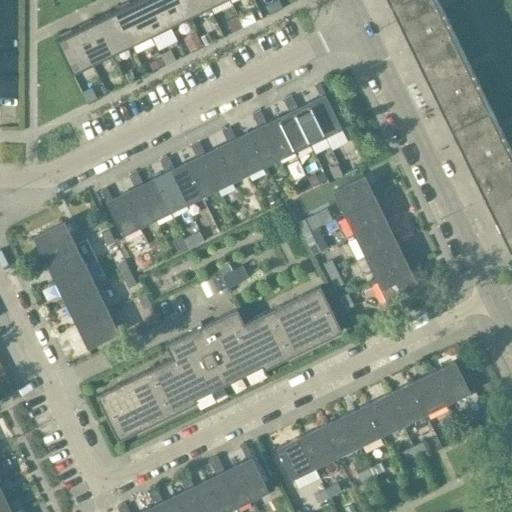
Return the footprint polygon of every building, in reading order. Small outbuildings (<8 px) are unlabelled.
[(169,25),(157,0),(134,0),(133,1),(150,34),(169,25)] [(189,15),(181,0),(157,0),(169,25),(189,15)] [(208,6),(205,0),(181,0),(189,15),(208,6)] [(459,45),(436,0),(397,0),(391,3),(421,64),(459,45)] [(150,34),(133,1),(114,10),(130,44),(150,34)] [(130,44),(114,10),(94,20),(111,53),(130,44)] [(111,53),(94,20),(75,29),(91,63),(111,53)] [(91,63),(75,29),(55,39),(71,72),(91,63)] [(489,107),(459,45),(421,64),(451,125),(468,117),(489,107)] [(341,127),(319,83),(314,86),(319,97),(308,102),(324,136),(341,127)] [(291,97),(283,101),(286,106),(294,102),(291,97)] [(294,102),(286,106),(289,112),(277,117),(293,151),(309,143),(293,110),(297,108),(294,102)] [(324,136),(308,102),(297,108),(293,110),(309,143),(324,136)] [(511,153),(489,107),(468,117),(451,125),(480,186),(511,171),(511,153)] [(260,112),(252,116),(255,121),(263,117),(260,112)] [(277,117),(266,123),(263,117),(255,121),(258,127),(262,125),(278,158),(293,151),(277,117)] [(278,158),(262,125),(258,127),(246,133),(262,166),(278,158)] [(229,127),(221,131),(224,136),(232,132),(229,127)] [(247,173),(231,140),(235,138),(232,132),(224,136),(227,142),(216,147),(232,181),(247,173)] [(246,133),(235,138),(231,140),(247,173),(262,166),(246,133)] [(199,142),(190,146),(193,152),(201,147),(199,142)] [(232,181),(216,147),(204,153),(201,147),(193,152),(196,157),(200,155),(216,188),(232,181)] [(200,155),(196,157),(185,163),(201,196),(216,188),(200,155)] [(170,163),(168,157),(159,161),(162,167),(170,163)] [(185,203),(169,170),(173,168),(170,163),(162,167),(165,172),(153,178),(169,211),(185,203)] [(185,163),(173,168),(169,170),(185,203),(201,196),(185,163)] [(329,168),(334,179),(342,175),(338,165),(329,168)] [(511,246),(511,171),(480,186),(510,247),(511,246)] [(137,172),(128,176),(131,182),(139,178),(137,172)] [(364,175),(332,191),(344,214),(375,198),(364,175)] [(169,211),(153,178),(142,183),(139,178),(131,182),(134,187),(138,186),(154,219),(169,211)] [(154,219),(138,186),(134,187),(122,193),(138,226),(154,219)] [(122,193),(111,198),(106,187),(101,190),(122,234),(138,226),(122,193)] [(375,198),(344,214),(354,236),(386,220),(375,198)] [(310,230),(305,220),(297,223),(302,234),(310,230)] [(386,220),(354,236),(365,257),(396,242),(386,220)] [(64,221),(33,237),(44,259),(75,244),(64,221)] [(317,227),(310,230),(302,234),(308,246),(316,243),(315,241),(322,237),(317,227)] [(115,241),(109,229),(100,233),(106,245),(115,241)] [(396,242),(365,257),(376,280),(407,265),(396,242)] [(75,244),(44,259),(55,281),(86,266),(75,244)] [(129,272),(124,261),(116,265),(122,276),(129,272)] [(324,264),(329,275),(337,271),(332,261),(324,264)] [(407,265),(376,280),(387,302),(418,287),(407,265)] [(86,266),(55,281),(65,303),(97,288),(86,266)] [(337,271),(329,275),(335,287),(343,284),(337,271)] [(135,284),(129,272),(122,276),(128,288),(135,284)] [(341,331),(319,286),(244,323),(237,309),(202,326),(200,322),(200,323),(201,326),(165,343),(172,358),(96,395),(118,440),(196,401),(193,396),(209,388),(210,391),(246,373),(244,371),(260,363),(263,369),(341,331)] [(97,288),(65,303),(76,325),(107,310),(97,288)] [(144,293),(137,296),(142,308),(150,304),(144,293)] [(340,298),(346,309),(354,306),(348,294),(340,298)] [(107,310),(76,325),(87,348),(118,333),(107,310)] [(454,361),(431,372),(446,403),(469,392),(454,361)] [(3,371),(0,371),(0,385),(8,382),(3,371)] [(431,372),(409,383),(424,414),(446,403),(431,372)] [(8,382),(0,385),(0,399),(14,393),(8,382)] [(409,383),(387,393),(402,424),(424,414),(409,383)] [(387,393),(365,404),(380,436),(402,424),(387,393)] [(365,404),(343,415),(358,446),(380,436),(365,404)] [(343,415),(321,425),(336,457),(358,446),(343,415)] [(321,425),(299,436),(314,468),(336,457),(321,425)] [(471,425),(460,430),(463,438),(475,433),(471,425)] [(448,436),(449,439),(452,444),(463,438),(460,430),(448,436)] [(299,436),(276,447),(292,478),(314,468),(299,436)] [(425,441),(413,446),(417,454),(429,448),(425,441)] [(268,490),(246,446),(241,448),(246,460),(235,465),(251,498),(268,490)] [(402,452),(406,459),(417,454),(413,446),(402,452)] [(218,460),(210,463),(213,469),(221,465),(218,460)] [(380,463),(369,468),(372,476),(384,470),(380,463)] [(223,511),(235,506),(219,473),(224,471),(221,465),(213,469),(215,475),(204,480),(219,511),(223,511)] [(251,498),(235,465),(224,471),(219,473),(235,506),(251,498)] [(357,474),(361,481),(372,476),(369,468),(357,474)] [(187,475),(179,479),(182,484),(190,480),(187,475)] [(219,511),(204,480),(193,486),(190,480),(182,484),(185,490),(188,488),(199,511),(219,511)] [(337,483),(325,489),(328,497),(340,491),(337,483)] [(199,511),(188,488),(185,490),(172,496),(180,511),(199,511)] [(14,489),(8,492),(12,500),(18,498),(14,489)] [(317,503),(328,497),(325,489),(313,495),(317,503)] [(156,490),(148,494),(151,499),(159,495),(156,490)] [(5,499),(0,501),(0,511),(11,511),(7,503),(12,500),(8,492),(3,495),(5,499)] [(159,495),(151,499),(154,505),(142,511),(161,511),(157,503),(162,501),(159,495)] [(180,511),(172,496),(162,501),(157,503),(161,511),(180,511)] [(492,511),(488,503),(470,511),(492,511)]
